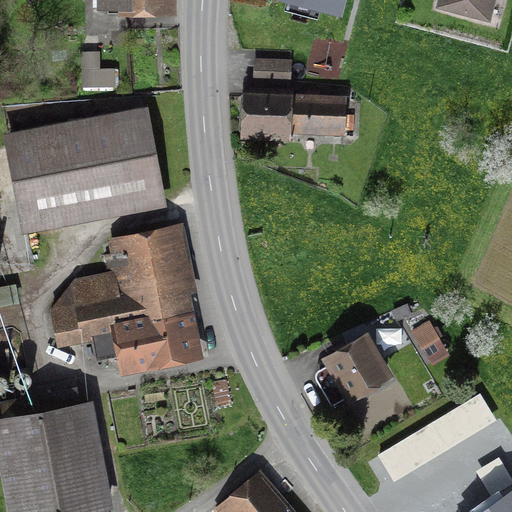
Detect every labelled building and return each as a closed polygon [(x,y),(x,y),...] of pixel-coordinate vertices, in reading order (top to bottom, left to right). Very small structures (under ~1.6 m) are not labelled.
[(96,0),(97,10),(162,10),(161,0),(96,0)] [(289,0),(336,13),(339,0),(289,0)] [(439,0),(438,7),(486,20),(491,0),(439,0)] [(112,70),(96,70),(97,55),(81,55),(81,86),(112,86),(112,70)] [(254,80),(287,82),(288,64),(255,62),(254,80)] [(287,98),(286,95),(246,93),(244,136),(285,138),(285,131),(340,134),(341,100),(287,98)] [(143,116),(7,141),(22,220),(158,195),(143,116)] [(190,354),(188,345),(164,232),(117,242),(119,252),(106,255),(115,299),(75,307),(81,337),(90,335),(96,361),(120,356),(123,368),(190,354)] [(437,340),(427,323),(411,333),(420,349),(437,340)] [(329,360),(330,363),(317,371),(324,382),(317,385),(330,407),(366,386),(367,389),(372,391),(381,386),(382,381),(380,378),(383,376),(363,340),(329,360)] [(15,376),(16,379),(18,381),(21,383),(23,383),(26,383),(29,382),(31,379),(33,377),(33,374),(32,371),(31,368),(28,366),(26,365),(23,365),(20,366),(17,368),(16,370),(15,373),(15,376)] [(0,387),(2,388),(4,386),(6,384),(8,381),(8,378),(7,375),(6,373),(4,371),(1,370),(0,369),(0,387)] [(377,453),(393,480),(498,419),(482,391),(377,453)] [(7,422),(23,511),(75,511),(106,506),(97,459),(85,462),(75,409),(7,422)] [(214,510),(215,511),(292,511),(258,472),(214,510)] [(511,511),(511,484),(473,511),(511,511)]
